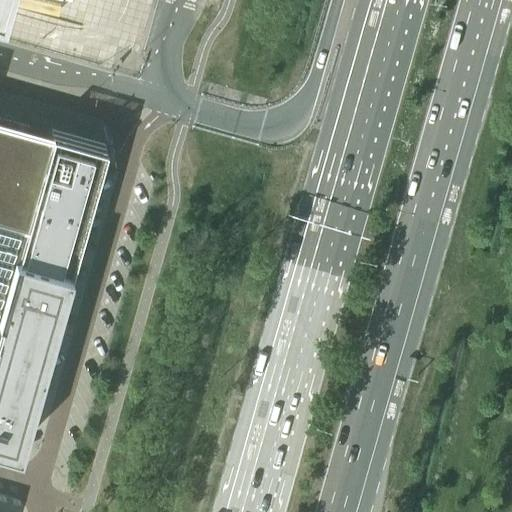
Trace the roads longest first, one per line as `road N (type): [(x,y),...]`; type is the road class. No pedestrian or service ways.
road 1 (secondary): [(342,511),(487,0)]
road 2 (secondary): [(395,0),(253,511)]
road 3 (unclassified): [(40,491),(125,177)]
road 4 (secondary): [(337,0),(295,111),(261,125),(177,105)]
road 5 (unclassified): [(155,98),(0,55)]
road 6 (unclassified): [(0,84),(97,111),(133,149)]
